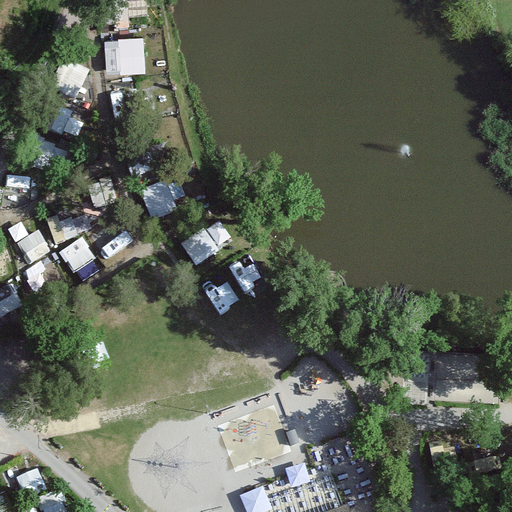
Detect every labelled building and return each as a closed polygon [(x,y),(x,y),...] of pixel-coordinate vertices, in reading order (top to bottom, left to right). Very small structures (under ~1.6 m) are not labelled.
[(108,47),(109,73),(148,71),(147,45),(108,47)] [(153,84),(114,92),(119,117),(158,109),(153,84)] [(70,213),(51,217),(57,240),(76,235),(70,213)] [(43,227),(20,238),(30,261),(54,250),(43,227)] [(112,227),(96,239),(109,255),(124,243),(112,227)] [(64,248),(74,271),(98,261),(87,237),(64,248)] [(314,477),(333,474),(331,457),(312,459),(314,477)] [(288,468),(266,476),(278,509),(300,501),(288,468)] [(25,469),(8,479),(18,498),(36,488),(25,469)] [(250,511),(261,511),(275,506),(265,484),(242,495),(250,511)]
